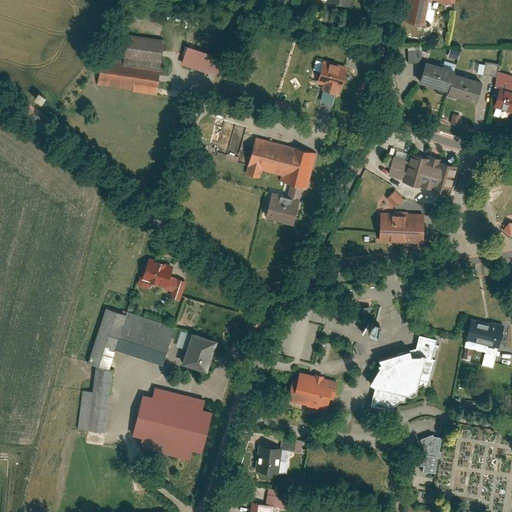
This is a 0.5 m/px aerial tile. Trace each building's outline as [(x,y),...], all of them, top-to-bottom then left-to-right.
[(406,0),(402,20),(426,25),(430,0),(406,0)] [(88,79),(147,88),(155,34),(119,28),(114,56),(92,53),(88,79)] [(180,40),(175,57),(187,61),(185,69),(199,73),(201,68),(212,72),(218,52),(180,40)] [(428,48),(408,48),(407,58),(428,58),(428,48)] [(458,59),(460,50),(449,48),(448,57),(458,59)] [(341,61),(317,54),(311,75),(335,82),(341,61)] [(424,59),(417,82),(448,91),(453,72),(455,68),(424,59)] [(498,65),(478,61),(476,72),(496,75),(498,65)] [(481,80),(453,72),(448,91),(447,93),(475,101),(481,80)] [(511,88),(498,84),(492,106),(511,111),(511,109),(511,88)] [(34,93),(30,99),(38,104),(42,98),(34,93)] [(306,189),(316,151),(254,134),(244,173),(259,177),(261,169),(280,174),(278,181),(289,184),(301,187),(306,189)] [(405,144),(396,178),(440,191),(450,157),(405,144)] [(263,217),(291,225),(301,187),(289,184),(286,195),(270,191),(263,217)] [(394,189),(385,197),(394,206),(403,198),(394,189)] [(377,241),(422,243),(423,212),(379,210),(377,241)] [(172,266),(148,258),(140,280),(164,289),(172,266)] [(107,343),(154,358),(166,320),(118,304),(117,309),(97,302),(79,357),(87,359),(100,364),(107,343)] [(505,323),(472,316),(466,340),(499,348),(505,323)] [(358,329),(379,331),(380,322),(359,320),(358,329)] [(216,340),(190,332),(180,362),(207,371),(216,340)] [(366,384),(361,404),(383,410),(384,404),(393,399),(397,400),(399,391),(403,392),(408,389),(409,385),(415,381),(417,385),(422,381),(428,356),(424,355),(428,337),(411,333),(408,346),(371,357),(372,361),(370,362),(371,365),(361,382),(366,384)] [(69,423),(97,426),(104,365),(100,364),(87,359),(84,385),(74,384),(69,423)] [(332,399),(337,380),(298,371),(296,381),(290,380),(285,400),(326,410),(329,398),(332,399)] [(153,395),(143,393),(132,434),(143,437),(140,446),(190,459),(193,450),(201,452),(212,412),(203,409),(206,399),(155,386),(153,395)] [(93,444),(94,451),(124,450),(123,443),(93,444)] [(253,469),(277,472),(280,446),(256,443),(253,469)] [(439,472),(438,443),(420,443),(421,449),(416,449),(416,465),(422,465),(422,472),(439,472)]
